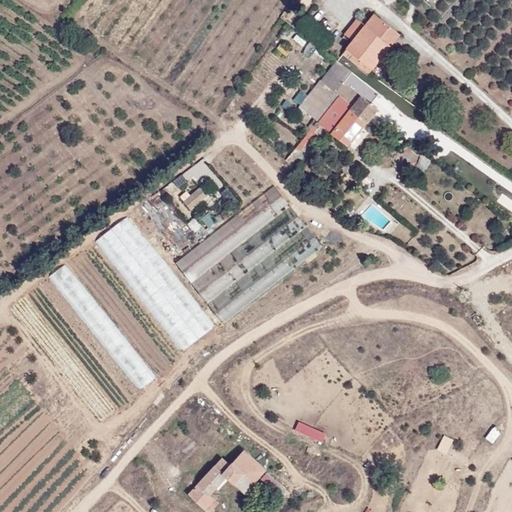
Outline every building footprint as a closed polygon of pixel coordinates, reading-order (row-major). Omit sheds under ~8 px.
[(354,41),(347,48),(373,69),(385,55),(392,46),(401,35),(375,14),(360,32),(351,26),(345,34),(354,41)] [(392,46),(385,55),(395,64),(402,54),(392,46)] [(343,54),(370,73),(373,69),(347,48),(343,54)] [(353,72),(337,61),(330,70),(334,74),(326,84),(330,87),(341,95),(354,105),(351,109),(367,122),(368,123),(379,109),(345,81),(353,72)] [(334,74),(330,70),(321,81),(326,84),(334,74)] [(387,99),(353,72),(345,81),(379,109),(387,99)] [(300,106),(309,113),(330,87),(326,84),(321,81),(300,106)] [(309,113),(318,120),(320,122),(341,95),(330,87),(309,113)] [(318,120),(314,125),(318,129),(322,125),(349,145),(367,122),(351,109),(354,105),(341,95),(320,122),(318,120)] [(190,196),(186,191),(179,197),(191,211),(208,196),(200,187),(190,196)] [(191,280),(255,231),(241,213),(177,262),(191,280)] [(131,216),(99,238),(115,261),(128,252),(131,256),(149,242),(131,216)] [(256,299),(275,283),(269,276),(258,285),(259,287),(252,293),(256,299)] [(297,431),(324,443),(328,434),(301,421),(297,431)] [(441,450),(449,452),(453,438),(444,436),(441,450)] [(267,470),(245,450),(231,466),(223,459),(190,494),(209,511),(210,511),(218,503),(210,495),(227,477),(246,493),(267,470)]
